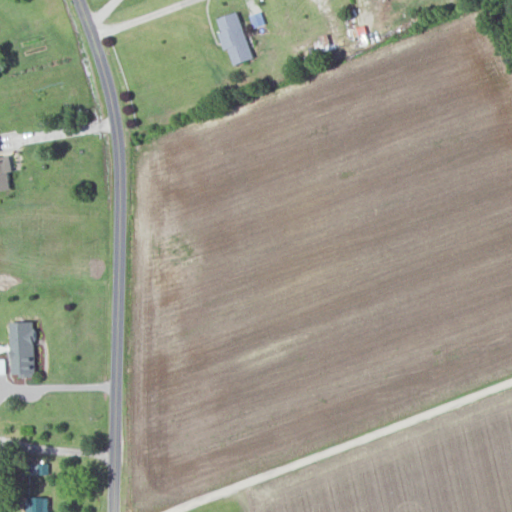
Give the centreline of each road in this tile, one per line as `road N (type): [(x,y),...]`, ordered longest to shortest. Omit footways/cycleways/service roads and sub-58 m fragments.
road 1 (residential): [(114,511),(119,162),(101,60),(77,0)]
road 2 (residential): [(511,385),(181,511)]
